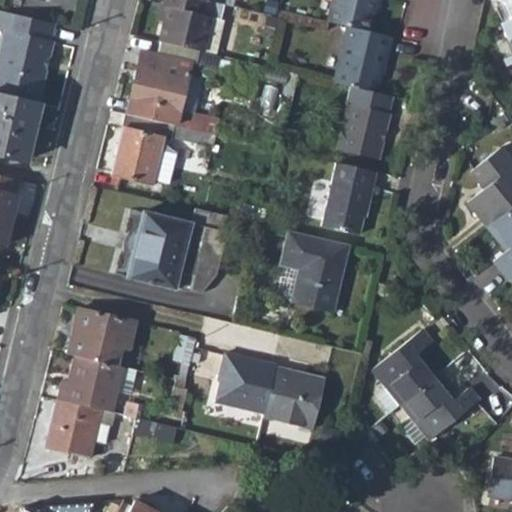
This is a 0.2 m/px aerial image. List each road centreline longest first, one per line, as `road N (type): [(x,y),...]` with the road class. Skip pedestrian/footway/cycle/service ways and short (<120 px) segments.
road 1 (residential): [(0,443),(110,0)]
road 2 (residential): [(511,361),(421,242),(422,164),(463,0)]
